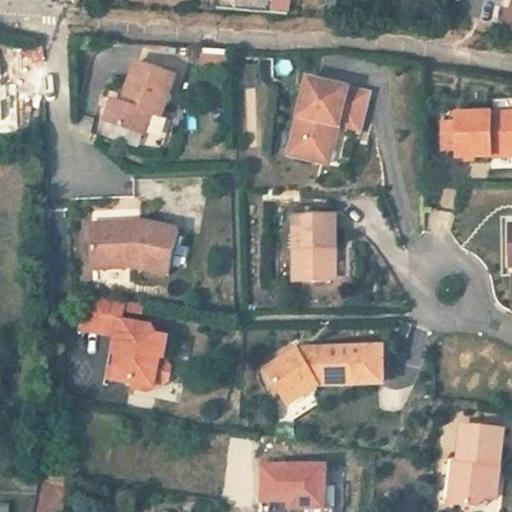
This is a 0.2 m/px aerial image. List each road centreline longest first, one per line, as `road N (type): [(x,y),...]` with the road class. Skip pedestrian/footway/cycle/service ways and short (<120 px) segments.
road 1 (residential): [(59,312),(37,0)]
road 2 (unknown): [(417,283),(372,75)]
road 3 (residential): [(472,319),(480,278),(456,259),(429,258),(417,275),(416,310),(439,322)]
